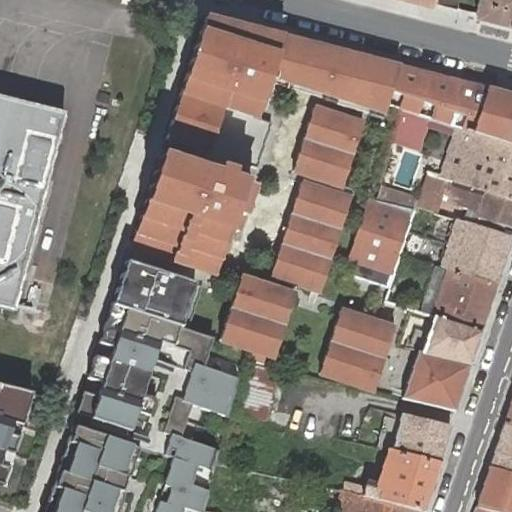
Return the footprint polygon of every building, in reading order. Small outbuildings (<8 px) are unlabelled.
[(511,21),(511,0),(478,0),(475,12),(511,21)] [(470,132),(511,146),(511,99),(458,84),(423,75),(203,18),(111,305),(186,331),(272,70),(396,108),(389,139),(407,145),(417,115),(470,132)] [(63,112),(0,96),(0,307),(12,311),(63,112)] [(355,121),(320,110),(299,174),(334,185),(355,121)] [(511,146),(470,132),(454,181),(461,184),(468,186),(511,200),(511,146)] [(436,213),(448,179),(426,172),(416,199),(415,206),(436,213)] [(511,200),(468,186),(461,184),(457,198),(464,201),(463,207),(511,222),(511,200)] [(340,196),(307,186),(278,278),(312,289),(340,196)] [(416,199),(377,187),(349,276),(387,289),(416,199)] [(464,221),(471,224),(474,216),(463,212),(459,221),(464,222),(464,221)] [(507,246),(510,236),(471,224),(464,221),(464,222),(459,221),(457,220),(453,229),(452,233),(449,243),(446,254),(444,257),(441,267),(443,268),(495,285),(500,270),(503,261),(507,246)] [(428,316),(443,268),(441,267),(432,265),(416,312),(428,316)] [(487,308),(495,285),(443,268),(428,316),(417,352),(469,364),(475,345),(487,308)] [(286,293),(251,283),(232,345),(249,350),(245,362),(264,367),(286,293)] [(186,331),(111,305),(65,447),(93,454),(210,487),(216,463),(230,413),(239,380),(202,368),(211,339),(186,331)] [(381,325),(346,314),(326,377),(361,388),(381,325)] [(242,416),(267,422),(280,374),(253,367),(240,416),(242,416)] [(0,478),(21,398),(0,392),(0,478)] [(511,392),(510,399),(502,424),(511,426),(511,392)] [(390,452),(437,463),(444,440),(449,427),(399,414),(393,437),(390,452)] [(495,444),(487,467),(511,474),(511,426),(502,424),(495,444)] [(93,454),(65,447),(43,511),(202,511),(203,511),(209,489),(210,487),(93,454)] [(421,511),(431,483),(437,463),(390,452),(382,449),(374,448),(374,449),(373,455),(388,458),(386,463),(383,472),(382,477),(378,490),(364,487),(357,485),(354,496),(361,497),(361,495),(421,511)] [(511,511),(511,474),(487,467),(483,483),(475,507),(497,511),(511,511)] [(344,493),(354,496),(357,485),(345,483),(342,493),(344,493)] [(421,511),(361,495),(361,497),(354,496),(344,493),(342,493),(323,489),(322,495),(342,500),(353,503),(364,506),(361,511),(421,511)] [(350,511),(361,511),(364,506),(353,503),(350,511)]
